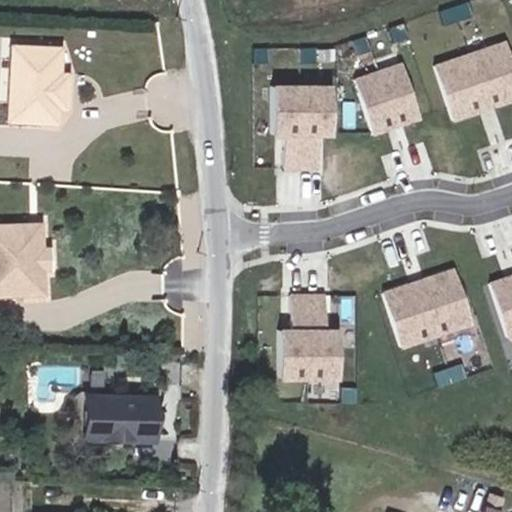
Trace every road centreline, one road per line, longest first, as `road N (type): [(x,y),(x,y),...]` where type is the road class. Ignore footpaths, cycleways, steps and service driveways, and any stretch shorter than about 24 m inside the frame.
road 1 (residential): [(218,237),(345,228),(429,195),(511,194)]
road 2 (residential): [(218,237),(221,329),(207,511)]
road 3 (residential): [(190,0),(216,131),(218,237)]
